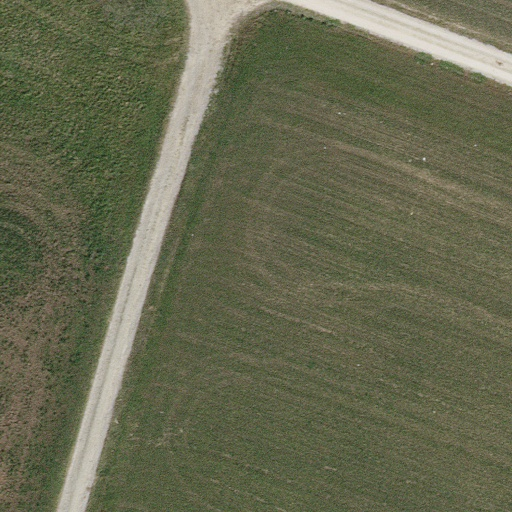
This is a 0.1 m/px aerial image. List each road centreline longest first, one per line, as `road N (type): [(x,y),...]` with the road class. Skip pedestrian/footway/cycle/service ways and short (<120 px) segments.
road 1 (track): [(68,511),(208,0)]
road 2 (track): [(306,0),(511,75)]
